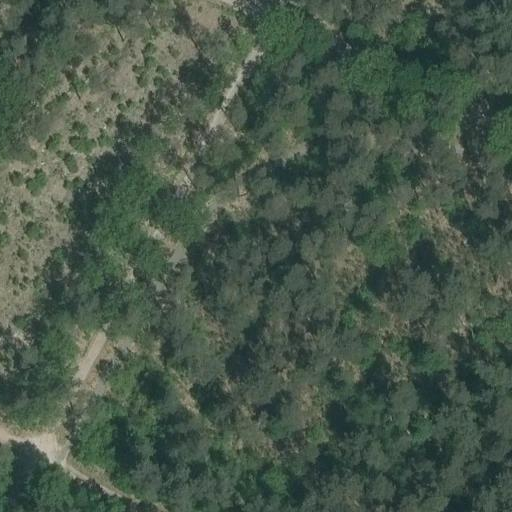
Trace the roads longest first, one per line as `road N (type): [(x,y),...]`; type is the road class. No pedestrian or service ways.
road 1 (track): [(263,30),(78,380)]
road 2 (track): [(263,30),(479,144)]
road 3 (track): [(0,428),(60,452),(137,511)]
